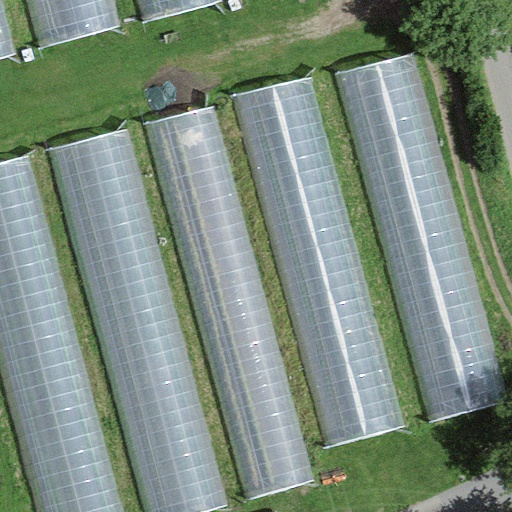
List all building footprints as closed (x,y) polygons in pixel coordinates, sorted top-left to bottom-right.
[(0,0),(0,51),(12,49),(0,0)] [(31,0),(41,39),(119,21),(113,0),(31,0)] [(140,0),(143,12),(196,0),(140,0)] [(431,410),(507,391),(419,41),(344,60),(431,410)] [(0,154),(0,333),(39,511),(165,511),(327,477),(318,438),(400,420),(321,64),(233,84),(235,92),(144,113),(144,116),(47,138),(48,144),(0,154)]
